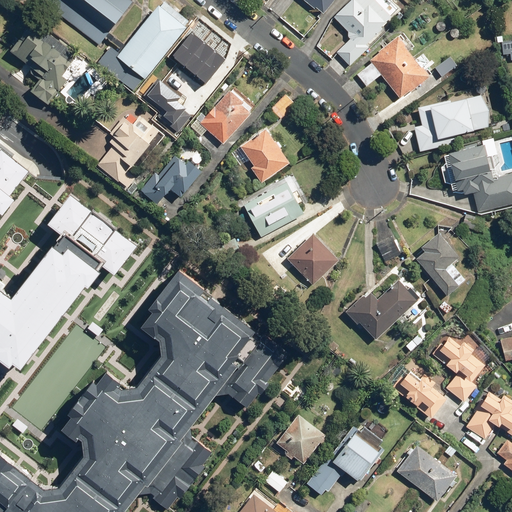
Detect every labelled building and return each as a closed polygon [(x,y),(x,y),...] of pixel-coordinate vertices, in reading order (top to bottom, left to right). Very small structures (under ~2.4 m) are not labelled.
[(100,46),(134,1),(132,0),(40,0),(100,46)] [(303,0),(315,10),(318,7),(324,13),(335,0),(303,0)] [(351,0),(335,16),(354,36),(338,51),(352,65),(372,47),(368,42),(403,9),(395,0),(351,0)] [(119,53),(111,46),(99,61),(135,91),(186,27),(184,25),(188,20),(164,1),(160,6),(158,4),(119,53)] [(79,56),(34,20),(10,49),(43,75),(32,90),(50,104),(70,79),(64,74),(79,56)] [(369,59),(372,62),(358,75),(367,85),(381,72),(403,97),(411,90),(413,93),(435,73),(424,62),(422,63),(410,49),(415,45),(402,30),(369,59)] [(511,40),(503,41),(504,54),(511,53),(511,60),(511,59),(511,40)] [(192,48),(184,58),(176,50),(152,79),(189,110),(215,78),(213,76),(219,70),(192,48)] [(452,55),(436,68),(443,77),(459,65),(452,55)] [(233,88),(228,94),(210,115),(204,110),(191,125),(202,135),(209,127),(226,142),(256,108),(233,88)] [(416,126),(421,150),(461,142),(459,134),(493,127),(486,92),(419,105),(423,124),(416,126)] [(298,103),(287,93),(272,107),(283,118),(298,103)] [(138,176),(132,171),(161,130),(142,115),(136,124),(125,116),(113,133),(115,135),(111,142),(114,144),(99,165),(123,182),(130,187),(138,176)] [(233,152),(241,163),(250,156),(256,164),(252,166),(263,181),(292,160),(267,127),(233,152)] [(511,173),(500,176),(492,144),(446,153),(448,161),(442,166),(446,181),(452,184),(454,191),(463,193),(475,191),(479,211),(511,204),(511,173)] [(206,170),(199,163),(203,158),(189,146),(185,151),(173,165),(171,163),(160,175),(156,172),(141,189),(159,205),(173,188),(182,197),(206,170)] [(0,189),(18,167),(0,153),(0,363),(1,364),(84,256),(103,271),(128,239),(60,187),(0,265),(0,189)] [(243,284),(89,165),(83,173),(237,292),(243,284)] [(298,194),(301,192),(293,177),(245,203),(263,237),(308,212),(298,194)] [(485,217),(466,212),(462,226),(481,231),(485,217)] [(389,230),(374,238),(387,261),(402,253),(389,230)] [(442,230),(423,246),(426,250),(417,257),(448,295),(467,280),(453,263),(462,255),(442,230)] [(341,257),(316,231),(289,258),(315,283),(341,257)] [(0,511),(109,511),(136,473),(161,491),(193,446),(171,430),(211,374),(244,397),(275,352),(166,276),(132,325),(146,335),(147,348),(125,386),(109,384),(94,373),(55,426),(71,437),(73,453),(52,485),(37,482),(0,456),(0,511)] [(346,312),(358,325),(362,321),(378,339),(424,297),(413,284),(409,287),(399,277),(376,297),(370,290),(346,312)] [(455,307),(445,298),(439,305),(449,314),(455,307)] [(425,338),(420,332),(407,344),(412,350),(425,338)] [(511,334),(503,337),(506,351),(511,349),(511,334)] [(474,381),(478,377),(481,379),(486,373),(483,370),(487,364),(473,354),(477,349),(464,340),(461,345),(451,337),(445,344),(442,342),(434,353),(459,373),(448,387),(466,401),(479,384),(474,381)] [(438,382),(423,370),(420,375),(413,369),(406,377),(402,374),(393,386),(435,418),(450,398),(434,386),(438,382)] [(502,397),(490,390),(484,401),(480,399),(474,408),(477,410),(467,425),(488,437),(497,423),(511,432),(511,399),(509,398),(510,397),(504,393),(502,397)] [(328,435),(300,413),(278,441),(305,463),(328,435)] [(284,421),(276,415),(252,448),(260,453),(284,421)] [(366,425),(363,430),(355,424),(309,484),(323,495),(327,489),(329,491),(346,469),(360,479),(385,446),(381,444),(385,439),(366,425)] [(511,440),(509,438),(499,453),(509,460),(506,464),(511,468),(511,440)] [(408,451),(411,453),(399,469),(438,501),(451,484),(454,486),(459,480),(456,478),(459,475),(420,443),(416,448),(413,446),(408,451)] [(290,481),(275,468),(266,479),(281,492),(290,481)] [(279,511),(255,491),(237,511),(279,511)]
